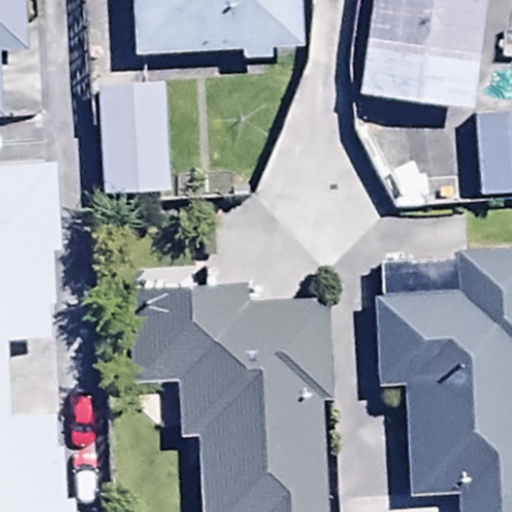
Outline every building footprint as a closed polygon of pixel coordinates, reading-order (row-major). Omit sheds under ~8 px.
[(0,0),(0,56),(18,56),(17,0),(0,0)] [(127,0),(130,62),(233,59),(233,67),(296,64),(294,0),(127,0)] [(365,0),(352,99),(464,114),(479,0),(365,0)] [(158,87),(93,90),(97,200),(162,197),(158,87)] [(511,121),(468,124),(473,203),(511,200),(511,121)] [(0,511),(73,511),(74,505),(55,506),(48,260),(57,260),(55,170),(0,171),(0,511)] [(511,511),(511,255),(446,258),(448,301),(368,303),(371,395),(400,394),(403,507),(452,505),(451,511),(511,511)] [(322,511),(318,408),(326,408),(322,306),(243,310),(242,290),(122,295),(127,394),(170,392),(172,446),(192,445),(194,511),(322,511)]
